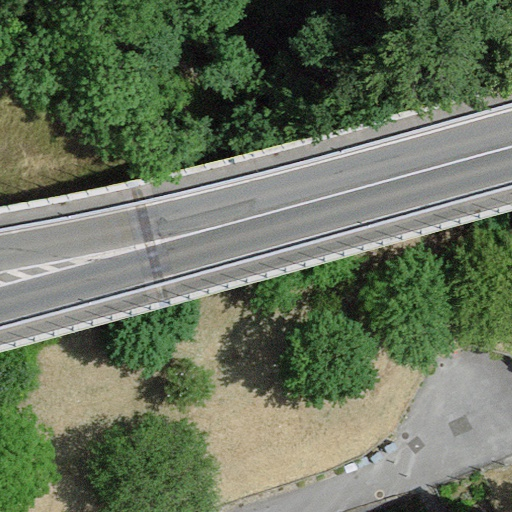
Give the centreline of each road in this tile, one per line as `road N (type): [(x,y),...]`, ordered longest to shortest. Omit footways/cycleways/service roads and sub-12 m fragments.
road 1 (secondary): [(133,249),(511,145)]
road 2 (residential): [(243,511),(388,460),(467,408)]
road 3 (secondary): [(0,300),(133,249)]
road 4 (secondary): [(133,249),(0,264)]
